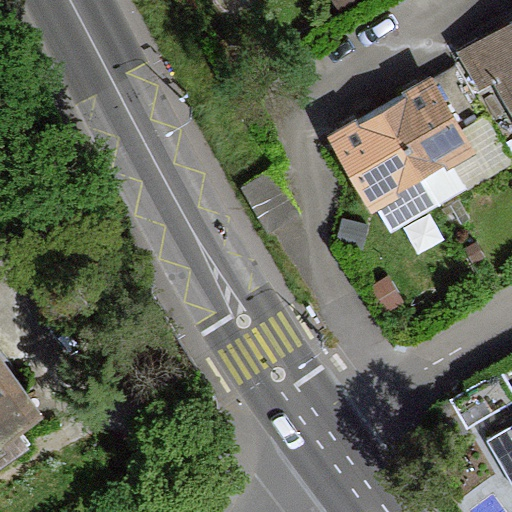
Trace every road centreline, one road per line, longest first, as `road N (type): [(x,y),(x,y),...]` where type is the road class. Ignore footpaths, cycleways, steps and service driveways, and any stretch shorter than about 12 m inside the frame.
road 1 (tertiary): [(327,431),(265,345),(72,0)]
road 2 (residential): [(511,316),(327,431)]
